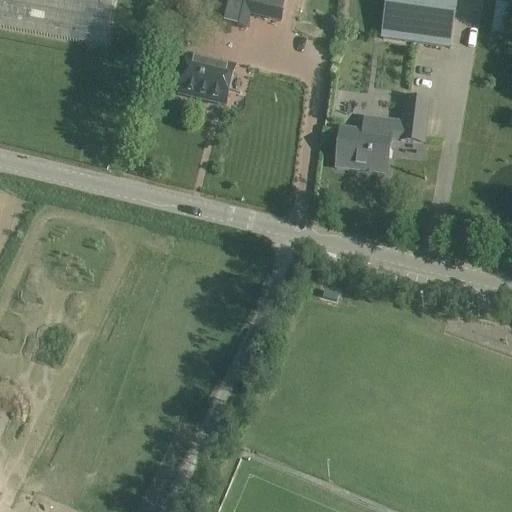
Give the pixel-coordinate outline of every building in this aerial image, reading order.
[(113,0),(0,0),(0,28),(104,48),(113,0)] [(286,0),(224,0),(218,24),(245,31),(249,15),(281,23),(286,0)] [(456,0),(387,0),(381,39),(449,49),(456,0)] [(235,69),(189,58),(181,89),(179,97),(225,108),(235,69)] [(429,103),(406,100),(402,128),(389,127),(389,124),(365,121),(363,134),(341,131),(336,170),(354,172),(354,170),(387,174),(391,138),(401,139),(401,143),(424,145),(429,103)]
